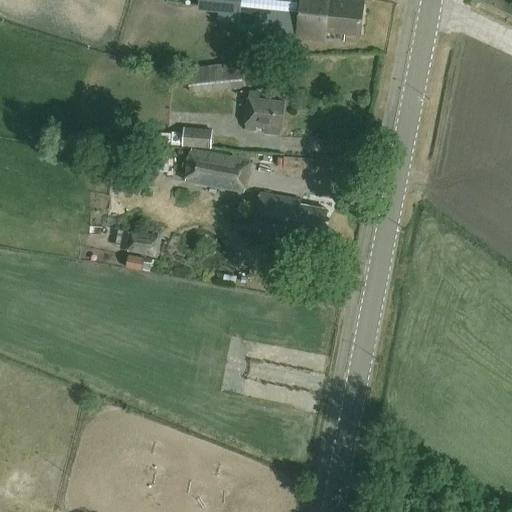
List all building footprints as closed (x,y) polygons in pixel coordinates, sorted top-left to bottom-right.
[(239,0),(237,29),(297,35),(297,36),(325,39),(326,31),(360,35),(364,0),(362,0),(239,0)] [(241,62),(187,68),(191,92),(244,86),(241,62)] [(250,91),(246,129),(265,131),(265,127),(281,129),(284,101),(261,98),(261,93),(250,91)] [(182,146),(190,147),(211,148),(212,129),(184,127),(182,146)] [(249,161),(191,150),(185,180),(244,191),(249,161)] [(261,192),(254,230),(293,237),(294,232),(322,238),(328,209),(291,202),(292,198),(261,192)] [(129,230),(128,251),(155,255),(158,235),(129,230)]
